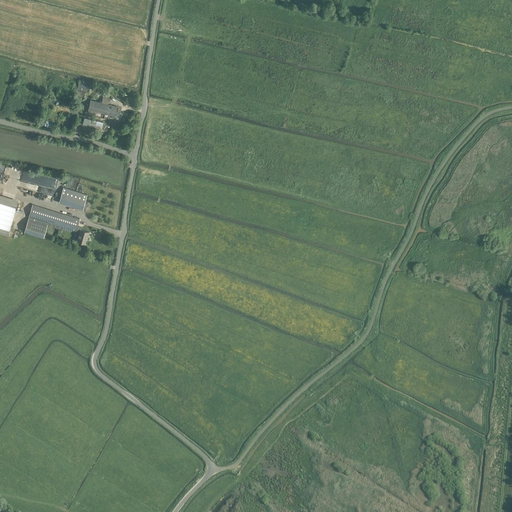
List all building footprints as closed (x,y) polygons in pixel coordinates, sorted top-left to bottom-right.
[(80,80),(78,85),(87,88),(89,83),(80,80)] [(109,99),(107,98),(103,97),(102,102),(91,100),(87,114),(104,118),(105,113),(115,116),(117,106),(108,104),(109,99)] [(23,189),(52,196),(53,190),(47,189),(48,185),(36,182),(36,179),(31,178),(32,176),(27,175),(25,184),(23,189)] [(59,202),(83,209),(87,195),(64,187),(59,202)] [(17,202),(0,197),(0,232),(7,234),(17,202)] [(79,218),(32,203),(29,219),(48,225),(70,232),(71,229),(76,231),(80,232),(77,242),(85,244),(87,236),(88,237),(90,232),(81,229),(81,227),(77,226),(79,218)] [(43,237),(47,225),(28,219),(25,231),(43,237)]
